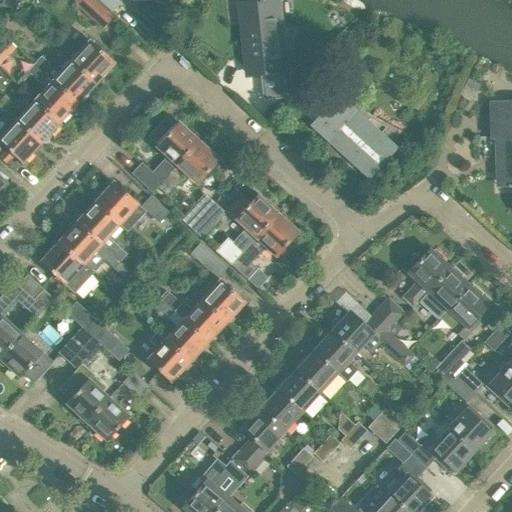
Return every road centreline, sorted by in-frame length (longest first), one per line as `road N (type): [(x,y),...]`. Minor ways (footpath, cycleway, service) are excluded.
road 1 (residential): [(0,247),(163,75),(199,83),(364,234)]
road 2 (residential): [(117,497),(364,234)]
road 3 (residential): [(364,234),(414,198),(441,199),(511,262)]
road 4 (residential): [(117,497),(3,432)]
